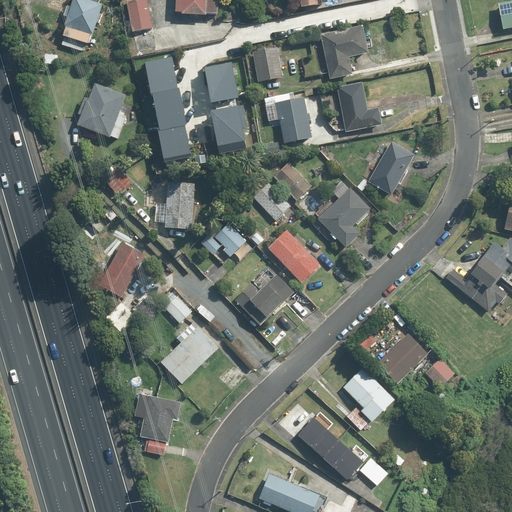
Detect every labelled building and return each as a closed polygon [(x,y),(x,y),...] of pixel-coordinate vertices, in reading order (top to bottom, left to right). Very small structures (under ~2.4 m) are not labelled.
[(84,53),(101,3),(92,0),(72,0),(58,45),(84,53)] [(151,30),(146,0),(126,4),(131,34),(151,30)] [(205,15),(216,16),(216,0),(174,0),(174,17),(205,18),(205,15)] [(297,0),(298,9),(316,7),(315,0),(297,0)] [(511,2),(496,6),(501,32),(511,30),(511,2)] [(120,35),(120,19),(107,18),(107,35),(120,35)] [(323,44),(311,46),(313,57),(324,55),(325,60),(320,61),(323,75),(327,74),(328,82),(349,77),(346,59),(365,55),(360,27),(322,35),(323,44)] [(275,46),(250,51),(257,86),(281,80),(278,67),(286,65),(284,55),(278,56),(275,46)] [(58,57),(43,56),(42,65),(57,66),(58,57)] [(145,65),(152,97),(155,96),(175,92),(178,91),(172,59),(145,65)] [(207,68),(214,100),(240,95),(234,63),(207,68)] [(361,84),(336,90),(345,134),(381,126),(377,110),(367,112),(361,84)] [(125,95),(93,86),(88,102),(83,100),(75,128),(116,141),(124,114),(119,113),(125,95)] [(155,96),(162,128),(186,123),(189,123),(182,91),(178,91),(175,92),(155,96)] [(306,115),(303,100),(295,102),(293,92),(273,96),(272,92),(267,93),(268,98),(263,99),(265,107),(274,105),(275,113),(270,114),(273,127),(277,126),(281,146),(310,139),(307,124),(311,123),(309,115),(306,115)] [(213,112),(219,144),(246,138),(240,106),(213,112)] [(159,129),(166,161),(192,155),(186,123),(162,128),(159,129)] [(499,131),(493,131),(493,152),(501,152),(501,143),(511,143),(511,134),(499,134),(499,131)] [(259,145),(260,152),(276,149),(275,142),(259,145)] [(390,199),(413,158),(388,144),(385,149),(378,145),(355,189),(363,193),(367,186),(390,199)] [(306,169),(319,157),(313,151),(300,163),(306,169)] [(331,152),(325,157),(340,173),(346,168),(331,152)] [(288,163),(272,178),(295,202),(311,188),(288,163)] [(133,185),(122,171),(105,184),(117,198),(133,185)] [(191,232),(193,182),(164,181),(162,231),(191,232)] [(336,199),(315,220),(345,250),(359,237),(351,229),(370,210),(341,182),(330,193),(336,199)] [(267,183),(252,198),(276,222),(291,207),(267,183)] [(511,195),(510,195),(501,230),(511,233),(511,195)] [(224,221),(199,244),(211,256),(219,248),(228,258),(245,242),(224,221)] [(286,232),(267,249),(300,285),(319,268),(286,232)] [(264,242),(257,233),(249,240),(257,249),(264,242)] [(451,270),(444,280),(489,313),(499,300),(488,292),(509,265),(511,267),(511,243),(509,240),(501,251),(492,244),(465,280),(451,270)] [(144,258),(120,246),(99,289),(128,303),(137,285),(132,283),(144,258)] [(153,274),(141,287),(145,291),(142,294),(145,296),(130,311),(140,321),(170,290),(153,274)] [(249,285),(231,303),(257,328),(291,294),(273,276),(257,293),(249,285)] [(173,292),(159,306),(179,326),(192,313),(173,292)] [(136,321),(121,304),(104,319),(119,336),(136,321)] [(181,386),(216,350),(190,324),(175,340),(179,344),(158,364),(181,386)] [(363,353),(375,342),(369,335),(357,347),(363,353)] [(395,385),(426,356),(407,335),(398,343),(394,339),(371,361),(395,385)] [(454,374),(438,358),(423,374),(439,390),(454,374)] [(392,401),(361,369),(341,389),(357,406),(346,417),(361,432),(392,401)] [(180,405),(151,398),(153,390),(144,387),(142,395),(138,394),(132,418),(143,421),(139,438),(147,440),(144,453),(163,458),(172,422),(175,423),(180,405)] [(362,463),(311,418),(294,437),(346,484),(357,472),(375,488),(387,475),(367,457),(362,463)] [(269,473),(257,498),(285,511),(310,511),(318,498),(269,473)]
